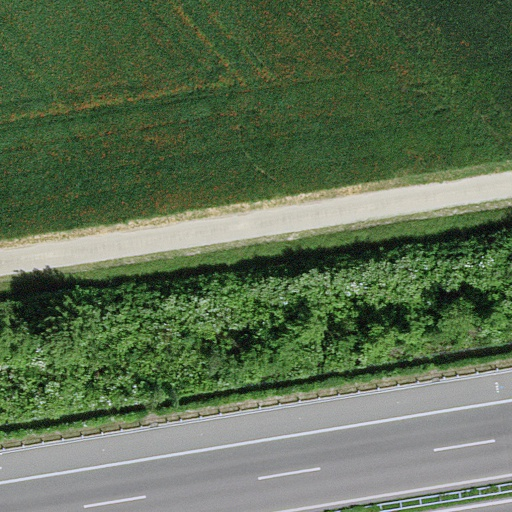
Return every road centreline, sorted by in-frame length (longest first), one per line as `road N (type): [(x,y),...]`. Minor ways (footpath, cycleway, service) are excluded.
road 1 (track): [(0,262),(511,183)]
road 2 (motorway): [(511,438),(53,511)]
